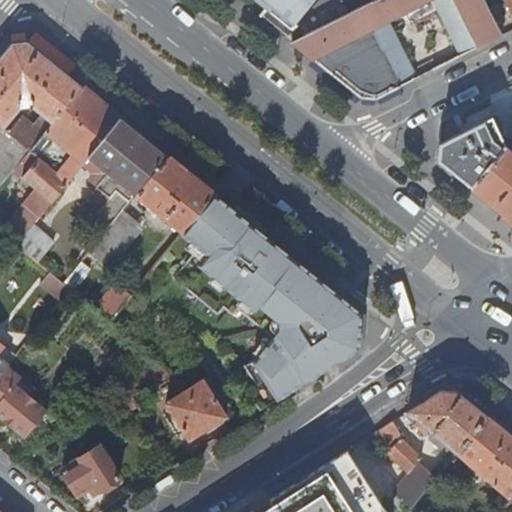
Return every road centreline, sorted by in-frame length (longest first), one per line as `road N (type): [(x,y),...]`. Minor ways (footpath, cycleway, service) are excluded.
road 1 (primary): [(59,0),(400,274),(451,331)]
road 2 (secondary): [(451,331),(176,511)]
road 3 (primary): [(336,156),(142,0)]
road 4 (primary): [(511,294),(336,156)]
road 5 (residential): [(511,59),(374,127),(336,156)]
